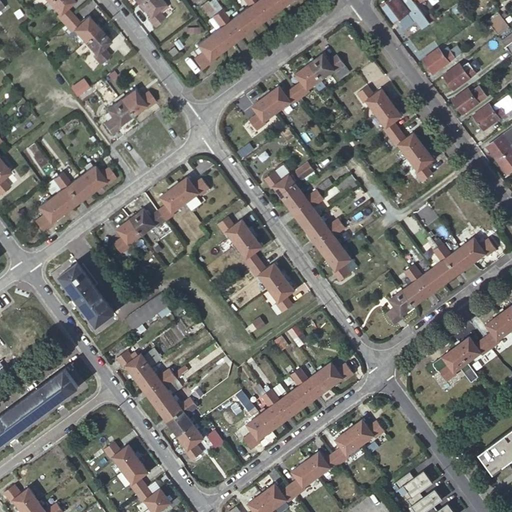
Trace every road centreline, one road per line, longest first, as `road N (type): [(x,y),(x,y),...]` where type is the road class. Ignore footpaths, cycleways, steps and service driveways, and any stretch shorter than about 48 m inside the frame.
road 1 (unknown): [(57,242),(112,302),(166,276),(183,278),(243,352),(323,298)]
road 2 (residential): [(206,134),(379,376)]
road 3 (residential): [(511,210),(353,4)]
road 4 (residential): [(24,265),(206,134)]
road 5 (residential): [(204,507),(379,376)]
road 6 (residential): [(196,120),(353,4)]
road 7 (residential): [(379,376),(393,348),(511,262)]
road 8 (residential): [(379,376),(482,511)]
road 9 (residential): [(24,265),(112,388)]
road 10 (residential): [(104,0),(196,120)]
road 11 (residential): [(112,388),(204,507)]
road 12 (residential): [(0,472),(112,388)]
